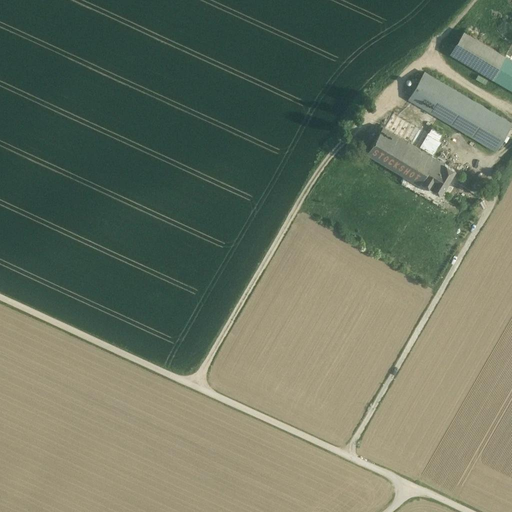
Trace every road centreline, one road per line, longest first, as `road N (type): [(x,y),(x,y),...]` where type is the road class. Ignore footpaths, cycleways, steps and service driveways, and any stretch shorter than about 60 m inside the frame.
road 1 (track): [(192,385),(328,158),(386,97),(483,155),(494,193),(347,456)]
road 2 (track): [(0,297),(417,488)]
road 3 (track): [(473,0),(386,97)]
